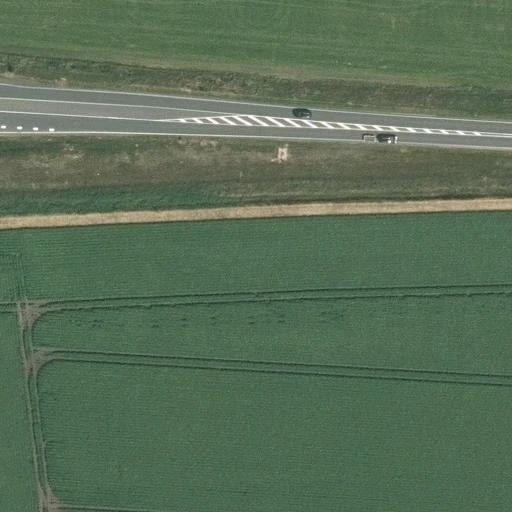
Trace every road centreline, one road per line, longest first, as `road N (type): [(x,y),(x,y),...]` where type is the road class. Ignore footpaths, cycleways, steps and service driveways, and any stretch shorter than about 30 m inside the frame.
road 1 (primary): [(479,134),(0,93)]
road 2 (primary): [(0,118),(479,134)]
